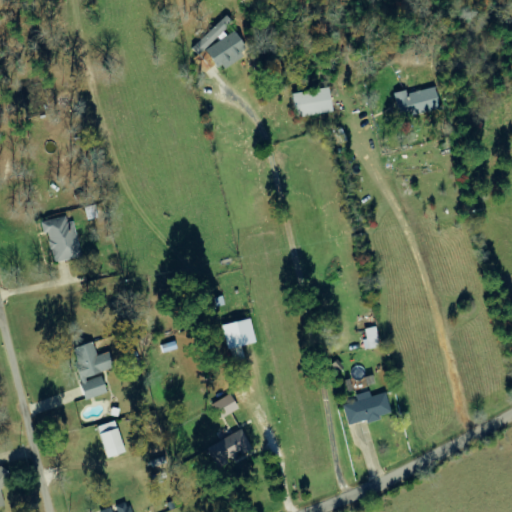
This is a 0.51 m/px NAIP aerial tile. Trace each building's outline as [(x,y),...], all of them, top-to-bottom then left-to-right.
[(192,47),(199,54),(217,36),(218,37),(233,23),(225,15),(192,47)] [(247,54),(235,32),(205,48),(216,70),(247,54)] [(439,110),(434,87),(407,93),(406,90),(393,93),(400,119),(439,110)] [(292,92),(294,116),(331,113),(329,89),(292,92)] [(73,221),(66,223),(65,216),(39,223),(42,233),(46,232),(53,262),(81,255),(73,221)] [(255,343),(249,318),(221,324),(226,349),(255,343)] [(364,349),(379,347),(376,326),(364,328),(366,340),(362,340),(364,349)] [(106,393),(100,373),(113,369),(108,351),(96,355),(92,341),(70,348),(86,399),(106,393)] [(385,392),(370,396),(369,391),(355,395),(357,401),(342,405),(347,426),(391,414),(385,392)] [(237,410),(230,394),(211,403),(218,419),(237,410)] [(98,425),(104,456),(122,453),(116,421),(98,425)] [(205,448),(216,468),(251,448),(240,429),(205,448)] [(131,511),(127,501),(112,507),(112,506),(98,511),(97,511),(131,511)]
